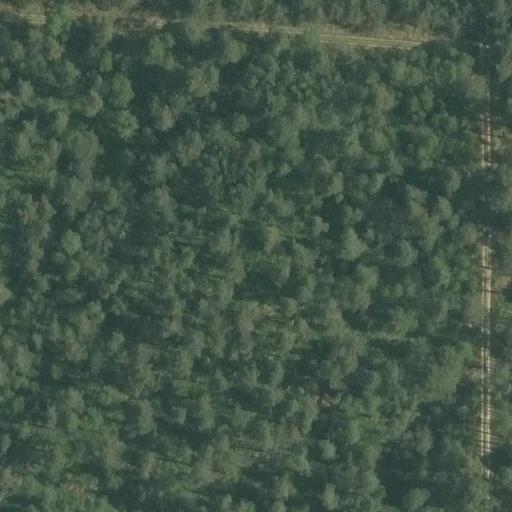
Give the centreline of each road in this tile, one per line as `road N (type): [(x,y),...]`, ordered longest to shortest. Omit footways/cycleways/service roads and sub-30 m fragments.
road 1 (track): [(480,0),(486,511)]
road 2 (track): [(0,16),(482,50)]
